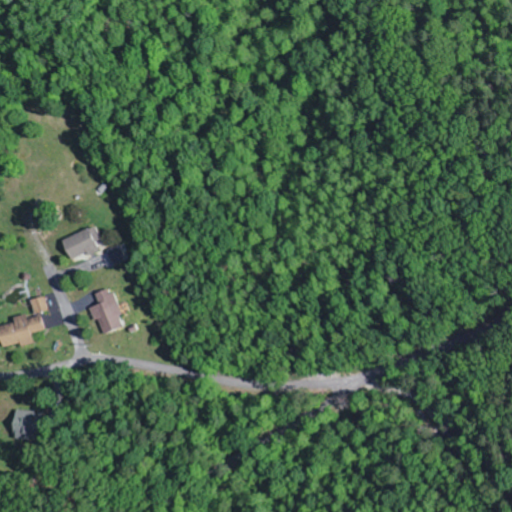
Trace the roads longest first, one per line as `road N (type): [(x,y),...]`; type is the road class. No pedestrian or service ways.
road 1 (residential): [(158,511),(263,440),(397,365),(511,314)]
road 2 (residential): [(397,365),(297,385),(111,360),(0,375)]
